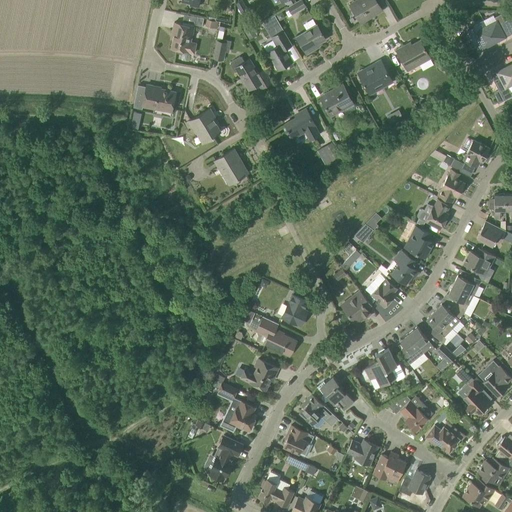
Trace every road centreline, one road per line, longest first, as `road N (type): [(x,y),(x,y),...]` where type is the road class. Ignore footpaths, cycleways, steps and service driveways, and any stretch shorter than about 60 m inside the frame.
road 1 (residential): [(350,345),(418,301),(493,165),(511,157)]
road 2 (residential): [(252,511),(233,502),(280,404),(305,371),(350,345)]
road 3 (residential): [(266,172),(350,345)]
road 4 (residential): [(239,121),(218,82),(157,64),(150,49),(160,0)]
road 5 (residential): [(239,121),(353,47)]
